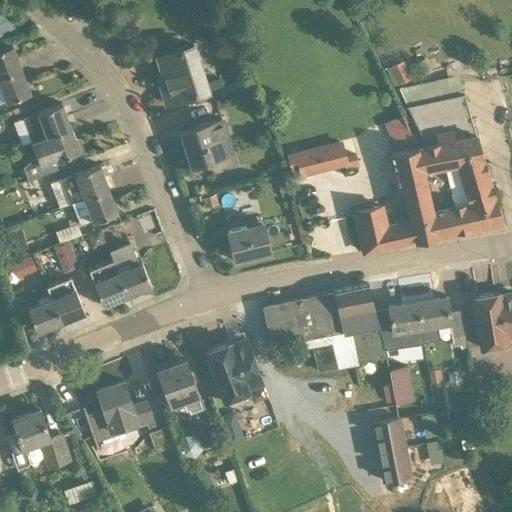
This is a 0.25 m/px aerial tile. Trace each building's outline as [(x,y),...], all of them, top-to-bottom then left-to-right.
[(11,9),(0,11),(0,33),(17,28),(11,9)] [(0,76),(21,69),(12,45),(0,49),(0,76)] [(208,91),(193,45),(157,57),(163,77),(165,76),(168,87),(161,90),(166,104),(208,91)] [(402,62),(387,68),(394,85),(409,79),(402,62)] [(21,69),(0,76),(0,103),(5,101),(6,102),(30,93),(21,69)] [(408,101),(463,89),(460,73),(404,85),(408,101)] [(244,78),(230,83),(234,95),(248,90),(244,78)] [(21,146),(29,143),(70,127),(61,103),(37,112),(21,119),(12,121),(21,146)] [(422,172),(417,147),(402,116),(386,124),(399,152),(390,154),(397,188),(403,187),(411,223),(383,229),(382,221),(384,221),(381,206),(355,212),(358,224),(357,230),(360,234),(364,253),(437,236),(422,172)] [(232,154),(221,119),(181,131),(191,166),(232,154)] [(70,127),(29,143),(34,156),(21,168),(26,181),(58,169),(55,161),(80,152),(70,127)] [(436,143),(417,147),(422,172),(458,164),(482,158),(475,134),(453,139),(451,128),(433,133),(436,143)] [(290,154),(297,177),(344,164),(345,169),(358,165),(355,157),(343,160),(338,141),(290,154)] [(501,222),(482,158),(458,164),(469,203),(446,208),(452,233),(501,222)] [(270,178),(281,174),(278,163),(266,166),(270,178)] [(58,207),(66,204),(108,189),(99,164),(75,173),(74,172),(57,179),(49,182),(58,207)] [(108,189),(66,204),(66,205),(70,204),(78,226),(92,221),(93,222),(117,213),(108,189)] [(32,214),(54,205),(49,194),(27,203),(32,214)] [(217,204),(214,194),(201,198),(204,208),(217,204)] [(227,231),(235,262),(270,253),(262,222),(227,231)] [(26,251),(20,230),(0,235),(0,238),(5,257),(26,251)] [(79,266),(72,239),(57,243),(64,270),(79,266)] [(137,262),(130,246),(129,243),(110,251),(118,271),(136,264),(136,263),(137,262)] [(30,257),(20,261),(26,275),(36,271),(30,257)] [(88,268),(93,281),(103,306),(127,296),(117,272),(112,259),(88,268)] [(117,272),(127,296),(151,286),(141,262),(136,264),(118,271),(117,272)] [(50,284),(53,293),(76,284),(73,274),(50,284)] [(337,367),(385,358),(383,347),(378,325),(379,325),(375,313),(368,284),(335,291),(342,331),(330,334),(337,367)] [(75,289),(50,298),(60,322),(85,313),(75,289)] [(317,372),(337,367),(330,334),(342,331),(335,291),(263,306),(272,346),(297,341),(299,349),(312,347),(317,372)] [(511,338),(511,293),(498,296),(498,293),(473,297),(481,348),(506,345),(505,339),(511,338)] [(446,296),(415,301),(418,327),(420,327),(422,343),(439,341),(436,324),(446,323),(450,337),(465,335),(461,312),(449,314),(446,296)] [(60,322),(50,298),(27,308),(36,332),(60,322)] [(378,325),(383,347),(394,346),(393,332),(418,327),(415,301),(388,305),(391,323),(379,325),(378,325)] [(225,403),(229,406),(245,400),(246,396),(250,394),(248,391),(262,386),(244,339),(230,345),(229,343),(204,352),(223,404),(225,403)] [(185,400),(190,411),(203,406),(185,359),(157,370),(171,405),(185,400)] [(411,401),(405,366),(387,370),(389,380),(393,400),(394,404),(411,401)] [(440,383),(438,369),(427,370),(429,385),(440,383)] [(386,401),(393,400),(389,380),(382,382),(386,401)] [(86,414),(84,406),(82,407),(97,449),(98,449),(95,442),(139,427),(139,425),(153,421),(146,401),(132,406),(124,381),(96,390),(103,408),(86,414)] [(40,442),(49,469),(70,462),(61,434),(49,438),(40,410),(11,419),(16,433),(5,437),(17,468),(25,465),(26,462),(22,449),(40,442)] [(234,411),(218,417),(223,429),(234,425),(237,421),(234,411)] [(431,414),(419,416),(421,424),(433,421),(431,414)] [(370,423),(382,484),(414,477),(401,417),(370,423)] [(173,442),(167,426),(148,433),(154,450),(173,442)] [(436,442),(424,444),(426,451),(438,449),(436,442)]
